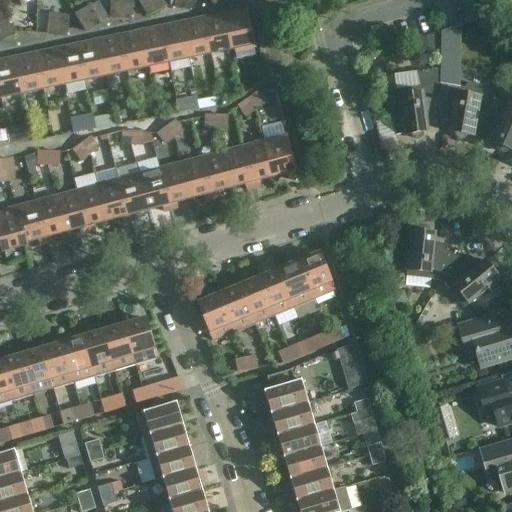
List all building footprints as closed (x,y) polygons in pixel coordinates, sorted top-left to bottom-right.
[(141,0),(139,2),(144,9),(154,3),(152,0),(141,0)] [(152,0),(154,3),(159,10),(165,7),(161,0),(152,0)] [(184,0),(175,0),(175,7),(184,8),(184,0)] [(194,0),(184,0),(184,8),(193,9),(194,0)] [(117,20),(118,11),(119,2),(112,1),(110,19),(117,20)] [(131,3),(119,2),(118,11),(130,12),(131,3)] [(159,10),(154,3),(144,9),(148,17),(159,10)] [(79,21),(87,17),(94,12),(90,6),(75,15),(79,21)] [(130,12),(118,11),(117,20),(129,21),(130,12)] [(224,15),(231,49),(253,45),(245,11),(224,15)] [(94,12),(87,17),(93,28),(101,23),(94,12)] [(49,22),(58,23),(67,24),(68,17),(50,15),(49,22)] [(224,15),(203,20),(210,54),(231,49),(224,15)] [(87,17),(79,21),(85,32),(93,28),(87,17)] [(182,24),(189,58),(210,54),(203,20),(182,24)] [(7,22),(0,26),(0,28),(5,38),(13,33),(7,22)] [(47,34),(56,35),(58,23),(49,22),(47,34)] [(67,24),(58,23),(56,35),(65,37),(67,24)] [(182,24),(161,28),(168,62),(189,58),(182,24)] [(140,33),(147,67),(168,62),(161,28),(140,33)] [(140,33),(119,37),(126,71),(147,67),(140,33)] [(434,36),(417,40),(421,55),(438,51),(434,36)] [(105,76),(126,71),(119,37),(98,42),(105,76)] [(98,42),(77,46),(84,80),(105,76),(98,42)] [(56,51),(63,85),(84,80),(77,46),(56,51)] [(56,51),(35,55),(43,89),(63,85),(56,51)] [(35,55),(14,59),(22,93),(43,89),(35,55)] [(14,59),(0,62),(0,97),(22,93),(14,59)] [(388,71),(389,85),(415,83),(415,69),(388,71)] [(396,136),(404,135),(404,136),(411,135),(412,136),(412,137),(413,138),(414,139),(415,139),(416,140),(418,140),(419,139),(420,139),(421,138),(422,137),(422,136),(422,134),(422,133),(428,132),(426,122),(439,121),(439,84),(440,70),(418,73),(420,87),(408,88),(402,96),(385,98),(396,136)] [(439,121),(451,123),(449,133),(455,134),(455,135),(455,136),(456,137),(456,138),(457,139),(458,140),(459,140),(461,140),(462,140),(463,140),(464,139),(465,138),(466,137),(466,136),(473,137),(480,97),(475,97),(476,90),(476,89),(476,88),(476,87),(475,86),(474,85),(472,84),(471,84),(470,84),(469,85),(467,85),(466,86),(466,87),(465,89),(439,84),(439,121)] [(194,97),(195,107),(219,104),(218,94),(194,97)] [(255,95),(247,100),(254,111),(262,105),(255,95)] [(172,97),(172,107),(192,107),(192,97),(172,97)] [(247,100),(239,106),(247,116),(254,111),(247,100)] [(492,100),(488,115),(493,117),(499,103),(492,100)] [(511,105),(511,107),(507,105),(491,142),(496,145),(496,146),(496,148),(496,149),(497,150),(498,151),(499,152),(500,153),(502,153),(503,153),(504,153),(506,152),(507,151),(508,150),(511,151),(511,105)] [(388,114),(374,117),(380,141),(394,137),(388,114)] [(206,129),(215,129),(216,117),(206,116),(206,129)] [(225,117),(216,117),(215,129),(225,130),(225,117)] [(174,123),(166,128),(173,139),(181,133),(174,123)] [(166,128),(158,134),(166,144),(173,139),(166,128)] [(131,145),(131,133),(122,132),(121,145),(131,145)] [(141,133),(131,133),(131,145),(140,146),(141,133)] [(284,137),(263,143),(272,176),(286,173),(288,180),(294,178),(295,182),(296,182),(284,137)] [(89,139),(82,144),(89,155),(97,149),(89,139)] [(263,143),(242,148),(253,189),(260,187),(258,180),(272,176),(263,143)] [(81,160),(89,155),(82,144),(74,150),(81,160)] [(222,154),(231,187),(245,184),(246,191),(253,189),(242,148),(222,154)] [(38,165),(48,166),(48,153),(39,153),(38,165)] [(58,153),(48,153),(48,166),(57,166),(58,153)] [(222,154),(201,159),(212,200),(218,198),(217,191),(231,187),(222,154)] [(180,165),(189,199),(203,195),(205,202),(212,200),(201,159),(180,165)] [(12,161),(5,162),(7,180),(14,180),(12,161)] [(115,170),(118,181),(129,222),(136,220),(134,213),(148,209),(139,176),(138,176),(135,164),(115,170)] [(180,165),(160,170),(170,211),(177,209),(175,202),(189,199),(180,165)] [(139,176),(148,209),(162,206),(164,213),(170,211),(160,170),(139,176)] [(98,187),(107,221),(121,217),(122,224),(129,222),(118,181),(98,187)] [(98,187),(77,192),(88,233),(94,231),(93,224),(107,221),(98,187)] [(77,192),(56,198),(65,232),(79,228),(81,235),(88,233),(77,192)] [(36,203),(46,244),(53,242),(51,235),(65,232),(56,198),(36,203)] [(36,203),(15,209),(24,243),(38,239),(40,246),(46,244),(36,203)] [(24,243),(15,209),(0,212),(0,238),(3,248),(4,253),(25,248),(24,243)] [(406,271),(411,272),(416,278),(441,281),(455,256),(446,251),(446,245),(434,244),(435,234),(429,233),(429,232),(429,231),(428,229),(427,228),(426,228),(425,227),(424,227),(422,227),(421,228),(420,229),(419,230),(418,231),(418,232),(411,231),(408,260),(406,260),(405,260),(404,261),(403,261),(402,262),(402,264),(401,265),(401,266),(402,267),(402,268),(403,269),(404,270),(405,271),(406,271)] [(318,255),(298,263),(313,299),(333,290),(318,255)] [(477,267),(469,257),(464,261),(455,256),(441,281),(457,301),(466,302),(468,305),(469,305),(469,306),(471,306),(472,307),(473,307),(474,307),(475,306),(476,306),(477,305),(478,304),(478,302),(478,301),(478,300),(478,299),(477,298),(500,280),(495,274),(496,273),(497,272),(497,271),(497,270),(497,268),(496,267),(496,266),(495,265),(494,264),(493,264),(491,264),(490,264),(489,264),(488,265),(484,261),(477,267)] [(293,307),(312,299),(313,299),(298,263),(278,271),(293,307)] [(278,271),(258,279),(273,315),(293,307),(278,271)] [(239,288),(253,323),(273,315),(258,279),(239,288)] [(239,288),(219,296),(233,331),(253,323),(239,288)] [(219,296),(198,304),(213,340),(233,331),(219,296)] [(475,351),(480,369),(511,359),(511,323),(498,328),(494,316),(457,327),(465,354),(475,351)] [(145,320),(123,326),(134,363),(155,357),(145,320)] [(123,326),(103,332),(114,369),(134,363),(123,326)] [(332,344),(340,341),(335,329),(327,333),(332,344)] [(114,369),(103,332),(82,338),(93,375),(114,369)] [(318,336),(323,348),(332,344),(327,333),(318,336)] [(82,338),(62,344),(73,381),(93,375),(82,338)] [(73,381),(62,344),(41,350),(52,387),(73,381)] [(296,345),(287,349),(292,361),(301,357),(296,345)] [(278,353),(283,364),(292,361),(287,349),(278,353)] [(340,349),(299,358),(302,373),(343,363),(340,349)] [(41,350),(21,356),(32,393),(52,387),(41,350)] [(32,393),(21,356),(0,362),(11,399),(32,393)] [(245,358),(247,371),(256,369),(254,357),(245,358)] [(236,360),(238,373),(247,371),(245,358),(236,360)] [(0,362),(0,402),(11,399),(0,362)] [(264,392),(271,414),(307,404),(301,381),(295,383),(291,370),(266,378),(270,390),(264,392)] [(142,389),(145,401),(183,390),(178,378),(142,389)] [(494,414),(498,428),(511,423),(511,391),(506,393),(502,381),(477,389),(485,417),(494,414)] [(327,397),(334,408),(350,399),(343,388),(327,397)] [(133,392),(137,404),(145,401),(142,389),(133,392)] [(114,411),(110,398),(101,401),(104,413),(114,411)] [(353,404),(356,413),(370,409),(367,400),(353,404)] [(142,438),(182,426),(176,403),(136,415),(142,438)] [(307,404),(271,414),(277,436),(314,426),(307,404)] [(89,405),(80,407),(84,419),(93,417),(89,405)] [(71,410),(75,422),(84,419),(80,407),(71,410)] [(370,409),(356,413),(359,423),(373,419),(370,409)] [(48,417),(39,419),(43,432),(52,429),(48,417)] [(43,432),(39,419),(30,422),(34,434),(43,432)] [(149,460),(189,448),(182,426),(142,438),(149,460)] [(277,436),(284,458),(320,448),(314,426),(277,436)] [(0,430),(0,437),(2,444),(11,441),(7,429),(0,430)] [(84,444),(87,454),(101,450),(98,440),(84,444)] [(511,442),(480,452),(488,478),(499,475),(504,494),(511,491),(511,442)] [(366,448),(369,457),(383,453),(380,443),(366,448)] [(63,451),(65,460),(79,456),(77,447),(63,451)] [(163,479),(195,470),(189,448),(149,460),(155,481),(163,479)] [(320,448),(284,458),(290,480),(327,469),(320,448)] [(101,450),(87,454),(90,463),(104,459),(101,450)] [(450,455),(455,474),(475,468),(469,450),(450,455)] [(0,455),(0,479),(20,473),(14,451),(0,455)] [(383,453),(369,457),(372,466),(386,462),(383,453)] [(68,470),(82,466),(79,456),(65,460),(68,470)] [(290,480),(297,502),(333,491),(327,469),(290,480)] [(195,470),(163,479),(169,501),(202,492),(195,470)] [(0,503),(27,495),(20,473),(0,479),(0,503)] [(75,494),(78,504),(92,500),(86,478),(75,481),(78,494),(75,494)] [(97,488),(100,498),(114,494),(122,492),(119,482),(97,488)] [(333,491),(297,502),(299,511),(345,511),(351,510),(345,488),(333,491)] [(169,501),(172,511),(207,511),(202,492),(169,501)] [(114,494),(100,498),(103,507),(117,503),(114,494)] [(0,503),(0,511),(31,511),(27,495),(0,503)] [(92,500),(78,504),(80,511),(85,511),(95,509),(92,500)]
